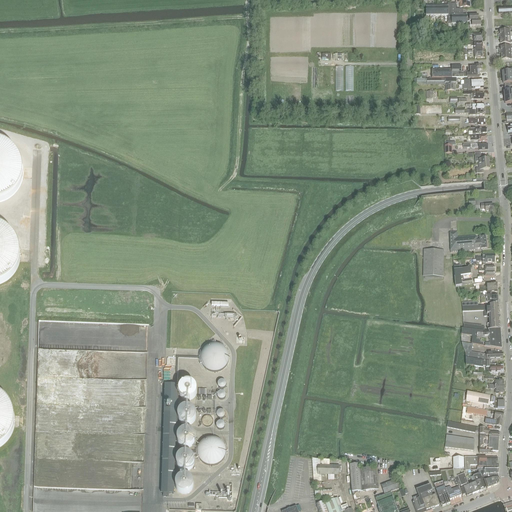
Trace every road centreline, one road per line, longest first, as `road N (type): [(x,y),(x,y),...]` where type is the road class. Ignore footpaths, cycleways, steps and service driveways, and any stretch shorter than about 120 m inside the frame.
road 1 (secondary): [(271,434),(301,298),(335,239),(400,197),(511,185)]
road 2 (tertiary): [(505,490),(510,385),(501,170)]
road 3 (track): [(223,185),(235,170),(247,0)]
road 4 (tertiary): [(501,170),(489,0)]
